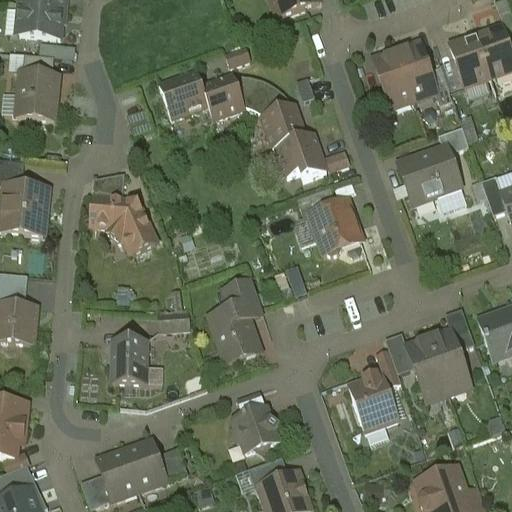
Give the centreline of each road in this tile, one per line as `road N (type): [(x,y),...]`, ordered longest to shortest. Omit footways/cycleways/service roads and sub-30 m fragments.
road 1 (residential): [(94,0),(89,57),(107,104),(105,145),(74,185),(58,438)]
road 2 (residential): [(408,276),(328,50),(460,0)]
road 3 (residential): [(58,438),(102,440),(296,376)]
road 4 (residential): [(408,276),(277,325),(292,364)]
road 5 (residential): [(292,364),(423,316),(419,306)]
road 6 (residential): [(349,511),(296,376)]
